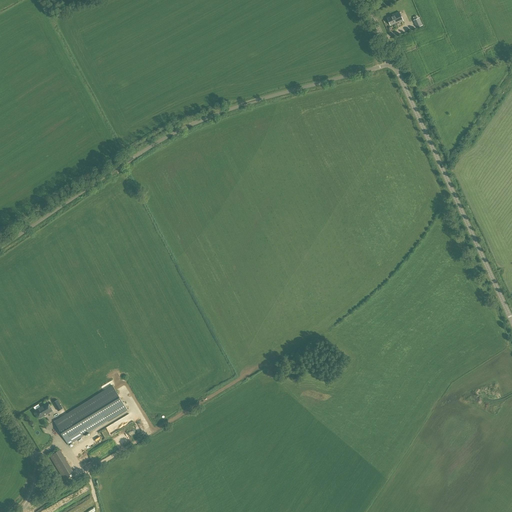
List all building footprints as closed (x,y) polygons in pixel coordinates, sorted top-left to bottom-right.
[(395,25),(403,21),(399,12),(392,15),(393,15),(387,18),(390,26),(394,24),(395,25)] [(416,28),(423,25),(419,17),(413,20),(416,28)] [(127,410),(112,385),(93,397),(93,398),(54,421),(68,445),(108,421),(108,422),(127,410)] [(61,406),(57,400),(53,402),(56,409),(61,406)] [(40,419),(52,411),(47,403),(35,411),(40,419)] [(63,478),(73,472),(60,450),(50,456),(63,478)]
